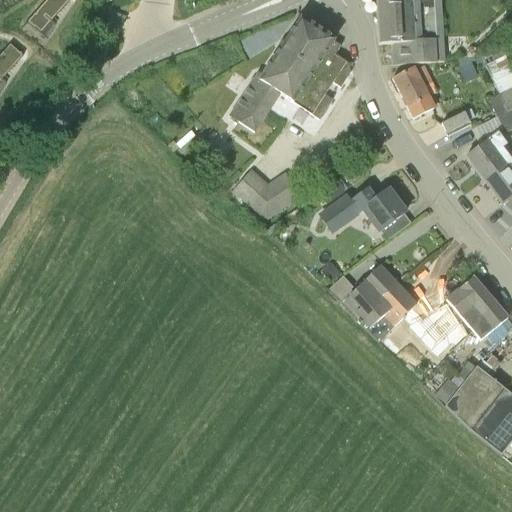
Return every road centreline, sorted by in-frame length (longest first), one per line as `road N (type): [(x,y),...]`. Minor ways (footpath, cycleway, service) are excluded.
road 1 (tertiary): [(0,208),(43,140),(95,85),(125,64),(279,0)]
road 2 (unclassified): [(511,281),(398,138),(342,0)]
